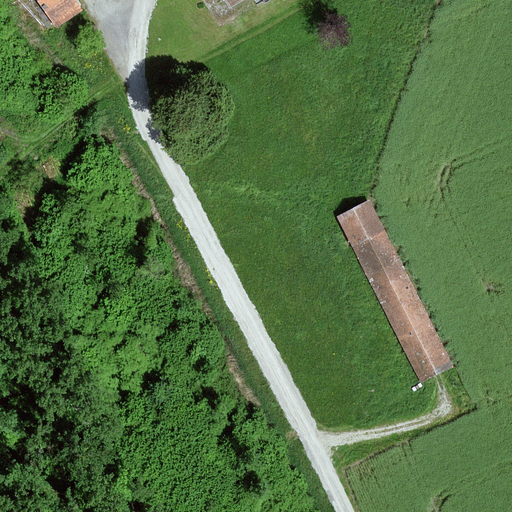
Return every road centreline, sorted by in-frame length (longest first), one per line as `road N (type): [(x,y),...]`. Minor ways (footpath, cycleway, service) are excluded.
road 1 (unclassified): [(146,0),(137,69),(144,115),(348,511)]
road 2 (track): [(440,380),(444,398),(424,421),(314,445)]
